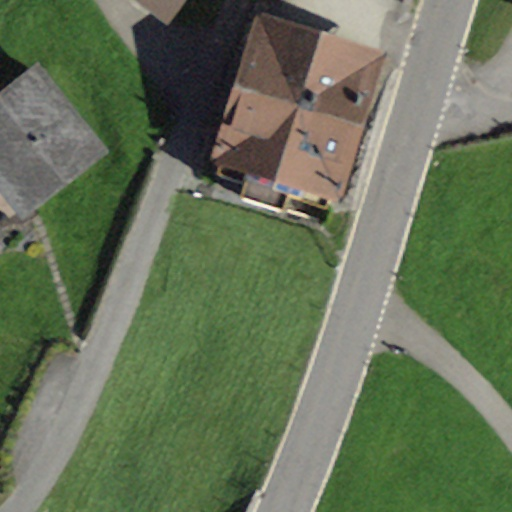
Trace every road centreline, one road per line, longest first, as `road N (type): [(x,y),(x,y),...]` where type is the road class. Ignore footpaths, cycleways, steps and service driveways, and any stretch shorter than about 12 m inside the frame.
road 1 (residential): [(236,0),(46,473),(17,511)]
road 2 (secondary): [(278,511),(354,314),(445,0)]
road 3 (track): [(354,314),(417,333),(511,430)]
